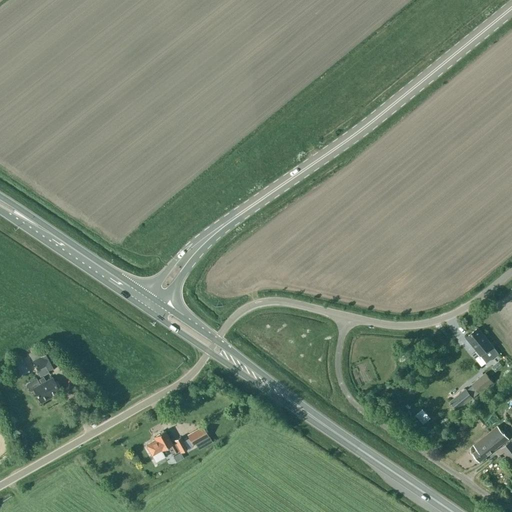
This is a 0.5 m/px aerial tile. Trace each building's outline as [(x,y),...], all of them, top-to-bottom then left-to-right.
[(469,333),(465,337),(469,342),(476,350),(472,353),(481,365),(485,362),(486,363),(498,353),(477,327),(469,333)] [(50,351),(32,361),(37,370),(45,366),(47,370),(58,364),(50,351)] [(404,354),(398,359),(402,363),(407,358),(404,354)] [(15,377),(28,369),(20,356),(12,360),(15,365),(10,368),(15,377)] [(472,384),(480,394),(494,384),(485,373),(472,384)] [(45,381),(43,377),(38,380),(40,384),(39,384),(36,378),(27,383),(26,385),(26,387),(27,389),(29,391),(31,391),(33,389),(40,402),(51,397),(50,396),(59,391),(52,377),(45,381)] [(208,394),(213,400),(217,397),(212,391),(208,394)] [(464,402),(459,395),(450,402),(457,410),(465,403),(464,402)] [(187,436),(193,445),(208,437),(202,427),(187,436)] [(155,440),(146,445),(152,455),(153,458),(155,459),(157,459),(161,457),(162,455),(162,453),(160,450),(161,450),(168,447),(172,454),(179,450),(180,452),(187,449),(180,437),(174,440),(175,442),(172,444),(164,430),(153,437),(155,440)] [(496,447),(498,446),(498,445),(503,441),(497,434),(492,438),(490,439),(486,434),(474,444),(477,449),(473,453),(479,461),(497,447),(496,447)] [(511,457),(511,443),(510,441),(501,448),(510,459),(511,457)]
